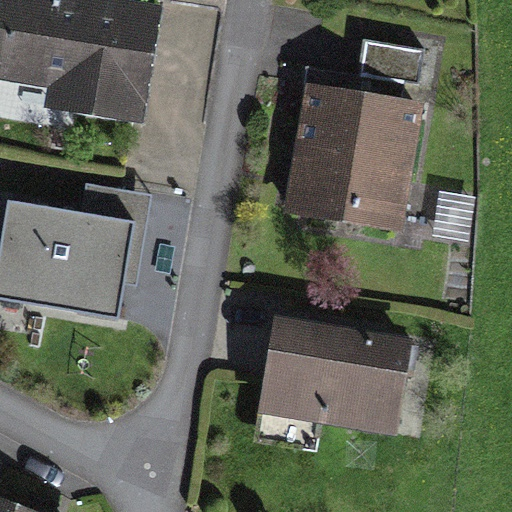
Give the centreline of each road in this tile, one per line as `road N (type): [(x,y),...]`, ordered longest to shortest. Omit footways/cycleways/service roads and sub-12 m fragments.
road 1 (residential): [(251,0),(159,501)]
road 2 (residential): [(0,414),(159,501)]
